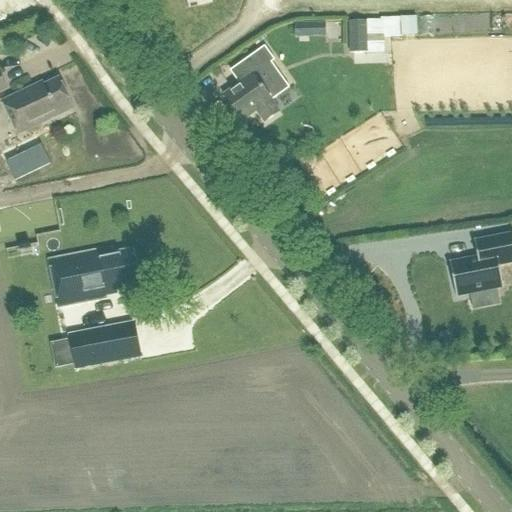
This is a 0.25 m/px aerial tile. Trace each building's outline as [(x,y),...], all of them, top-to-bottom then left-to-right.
[(405,17),(370,17),(370,53),(386,53),(386,36),(405,36),(405,17)] [(370,57),(368,19),(357,20),(359,58),(370,57)] [(273,101),(272,101),(290,88),(272,63),(275,61),(265,46),(249,58),(258,71),(224,95),(243,122),(273,101)] [(17,135),(72,109),(59,79),(35,90),(34,87),(1,102),(17,135)] [(457,239),(432,240),(433,258),(458,257),(457,239)] [(477,265),(449,271),(456,305),(503,295),(498,273),(511,270),(511,240),(473,249),(477,265)] [(109,249),(48,261),(58,308),(107,299),(105,292),(137,286),(130,251),(111,255),(109,249)] [(392,267),(392,276),(419,274),(418,262),(405,262),(405,266),(392,267)] [(425,317),(439,314),(434,290),(421,293),(425,317)] [(134,325),(70,338),(76,369),(140,357),(134,325)] [(57,338),(45,340),(48,371),(60,370),(57,338)]
